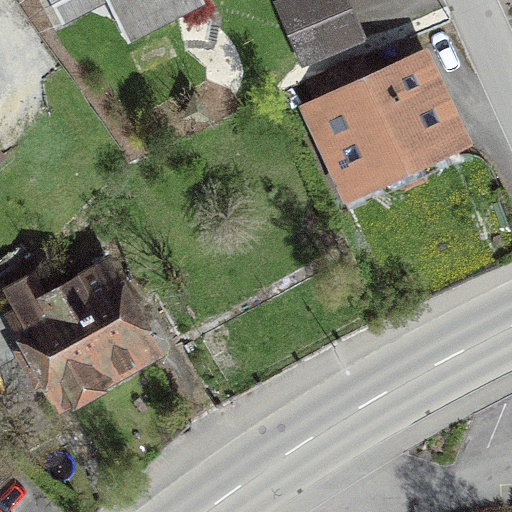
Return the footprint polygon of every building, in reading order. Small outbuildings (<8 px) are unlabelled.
[(44,0),(59,27),(107,0),(109,0),(130,37),(198,0),(44,0)] [(349,0),(268,0),(296,68),(366,41),(349,0)] [(425,41),(298,103),(350,208),(477,146),(425,41)] [(0,114),(0,154),(20,138),(0,114)] [(111,231),(5,299),(80,415),(186,348),(111,231)]
